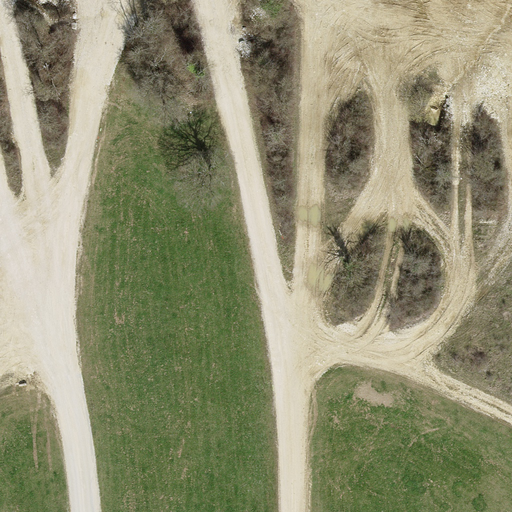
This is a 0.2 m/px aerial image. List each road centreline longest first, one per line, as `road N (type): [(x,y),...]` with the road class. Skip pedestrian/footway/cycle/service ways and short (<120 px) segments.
road 1 (track): [(211,0),(285,350),(291,511)]
road 2 (track): [(102,0),(71,196),(12,298)]
road 3 (track): [(0,253),(12,298),(56,356),(77,437),(84,511)]
road 4 (track): [(285,350),(401,355),(511,413)]
road 5 (track): [(511,228),(472,284),(401,355)]
road 6 (track): [(436,0),(511,135)]
